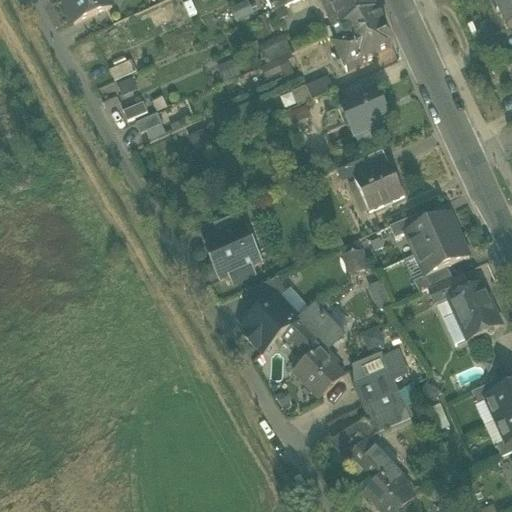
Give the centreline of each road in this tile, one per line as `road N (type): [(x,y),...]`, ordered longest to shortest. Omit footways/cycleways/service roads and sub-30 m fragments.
road 1 (residential): [(327,511),(35,0)]
road 2 (secondary): [(470,160),(396,0)]
